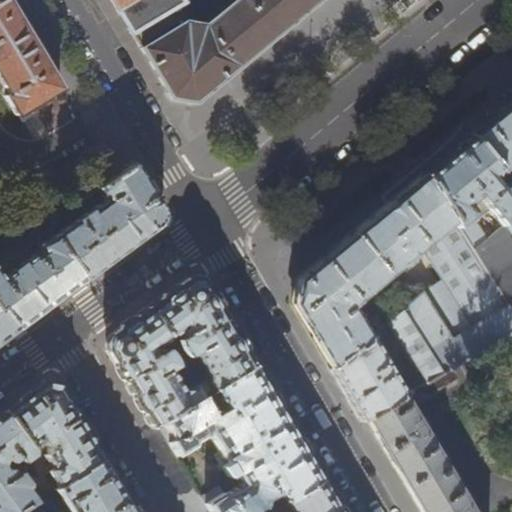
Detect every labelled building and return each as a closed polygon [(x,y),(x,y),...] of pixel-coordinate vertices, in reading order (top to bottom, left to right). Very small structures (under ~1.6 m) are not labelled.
[(18,113),(22,120),(35,112),(32,106),(59,88),(35,49),(4,0),(0,0),(0,81),(7,93),(3,95),(15,115),(18,113)] [(108,0),(123,24),(169,100),(195,105),(321,0),(108,0)] [(502,175),(511,183),(511,101),(503,108),(469,136),(502,175)] [(423,175),(456,228),(470,218),(474,223),(488,211),(503,228),(511,219),(511,183),(502,175),(469,136),(438,162),(423,175)] [(43,222),(83,280),(122,252),(158,226),(161,219),(162,216),(161,210),(148,189),(134,165),(113,178),(96,189),(103,201),(58,233),(54,227),(61,219),(63,217),(60,212),(43,222)] [(291,305),(329,369),(369,336),(351,306),(420,250),(440,280),(419,293),(398,312),(438,375),(451,367),(511,331),(511,316),(472,253),(456,228),(423,175),(390,202),(355,230),(321,258),(295,280),(291,305)] [(0,311),(2,310),(16,330),(49,305),(83,280),(43,222),(28,231),(40,251),(36,254),(35,253),(2,277),(0,273),(0,311)] [(472,253),(511,316),(511,253),(495,233),(472,253)] [(194,384),(202,396),(213,390),(251,366),(226,324),(201,281),(186,278),(145,309),(169,337),(180,329),(182,335),(180,336),(180,338),(177,340),(181,350),(185,356),(189,354),(189,355),(192,354),(196,356),(207,374),(203,379),(194,384)] [(105,351),(151,428),(160,423),(201,397),(202,396),(194,384),(186,389),(180,389),(171,374),(171,368),(172,367),(172,365),(175,364),(170,353),(167,348),(163,350),(161,350),(155,347),(169,337),(145,309),(123,325),(108,336),(105,351)] [(0,341),(16,330),(2,310),(0,311),(0,341)] [(344,394),(360,422),(365,419),(438,375),(398,312),(369,336),(329,369),(344,394)] [(199,498),(207,511),(254,511),(254,510),(261,506),(263,500),(277,491),(278,493),(277,493),(283,502),(319,480),(297,443),(251,366),(213,390),(224,408),(212,415),(201,397),(160,423),(170,441),(166,443),(174,457),(192,447),(194,442),(207,435),(223,460),(226,460),(219,464),(227,477),(232,474),(239,486),(222,495),(218,487),(199,498)] [(420,511),(475,511),(471,504),(467,507),(424,434),(429,431),(421,417),(416,420),(406,402),(412,398),(416,404),(458,379),(451,367),(438,375),(365,419),(383,449),(420,511)] [(47,471),(57,486),(100,461),(66,404),(57,388),(42,385),(29,395),(3,414),(28,445),(34,441),(35,442),(37,440),(36,437),(40,435),(45,442),(43,443),(45,452),(43,454),(51,468),(47,471)] [(0,494),(12,511),(14,511),(35,500),(25,487),(27,485),(28,482),(28,480),(22,472),(20,471),(16,471),(13,473),(10,469),(5,469),(3,469),(0,465),(2,460),(6,458),(8,460),(12,460),(17,457),(20,459),(21,460),(24,459),(31,455),(31,451),(31,447),(29,445),(28,446),(28,445),(3,414),(0,416),(0,494)] [(53,489),(66,511),(129,511),(124,502),(100,461),(57,486),(53,489)] [(337,511),(319,480),(283,502),(287,509),(288,509),(289,510),(286,511),(337,511)] [(0,511),(12,511),(0,494),(0,511)]
